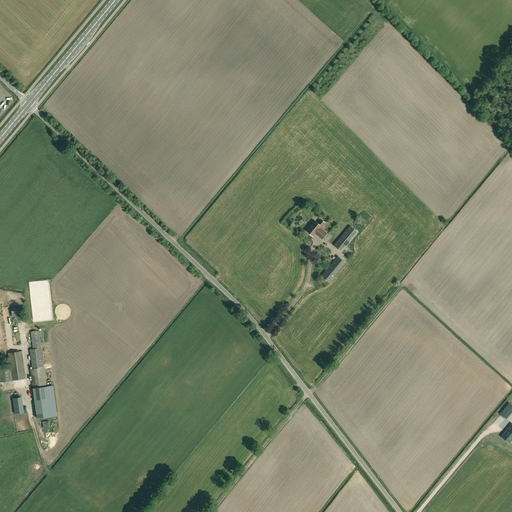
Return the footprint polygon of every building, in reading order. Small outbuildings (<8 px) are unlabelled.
[(315,220),(307,230),(313,236),(316,233),(322,239),(327,233),(320,228),(325,222),(321,220),(318,223),(315,220)] [(358,232),(350,226),(334,245),(342,252),(358,232)] [(322,276),(329,282),(346,263),(338,256),(322,276)] [(11,307),(12,317),(24,316),(24,306),(11,307)] [(29,349),(32,369),(30,369),(33,388),(47,386),(42,348),(39,330),(31,332),(33,348),(29,349)] [(0,369),(0,377),(1,382),(26,378),(22,351),(8,353),(10,368),(0,369)] [(47,386),(33,388),(37,420),(57,417),(53,385),(47,386)] [(511,423),(511,424),(501,436),(509,442),(511,438),(511,423)]
